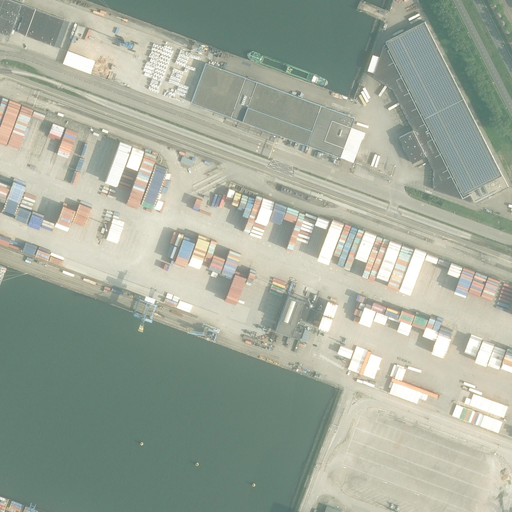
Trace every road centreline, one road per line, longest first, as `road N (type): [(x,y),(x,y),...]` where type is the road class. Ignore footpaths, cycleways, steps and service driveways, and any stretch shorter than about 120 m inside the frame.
road 1 (unknown): [(0,227),(108,263),(150,266),(233,254),(330,284),(301,365)]
road 2 (unknown): [(350,382),(0,255)]
road 3 (unknown): [(81,11),(198,55),(189,81),(161,76),(114,55),(82,18)]
road 4 (unknown): [(230,63),(374,113),(370,74),(404,0)]
road 5 (unknown): [(330,284),(498,343),(498,384),(511,399)]
road 6 (tertiary): [(457,0),(511,109)]
